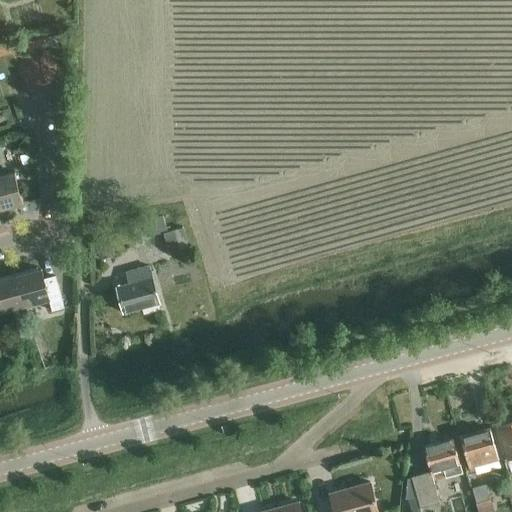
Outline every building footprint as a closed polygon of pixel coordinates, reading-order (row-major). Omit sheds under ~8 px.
[(67,0),(19,0),(22,18),(69,11),(67,0)] [(27,156),(19,158),(22,168),(30,165),(27,156)] [(22,168),(21,168),(23,176),(32,173),(30,165),(22,168)] [(0,176),(0,209),(23,203),(15,172),(0,176)] [(188,247),(183,227),(167,232),(163,216),(146,220),(150,236),(163,233),(168,253),(188,247)] [(113,259),(108,243),(96,246),(101,262),(113,259)] [(128,282),(119,285),(114,286),(122,313),(158,302),(148,267),(126,273),(128,282)] [(17,273),(25,305),(50,298),(53,312),(65,309),(58,283),(47,286),(42,270),(39,270),(38,268),(17,273)] [(1,311),(25,305),(17,273),(0,277),(0,325),(4,324),(1,311)] [(511,420),(497,425),(507,460),(504,461),(508,474),(511,473),(511,420)] [(498,468),(495,458),(487,428),(459,436),(470,472),(475,470),(476,474),(498,468)] [(420,511),(420,508),(437,503),(430,481),(459,472),(449,439),(421,447),(428,471),(409,476),(414,496),(407,498),(411,511),(420,511)] [(378,511),(370,482),(330,493),(334,511),(378,511)] [(476,503),(490,500),(485,484),(472,488),(476,503)] [(301,511),(299,501),(259,511),(301,511)]
